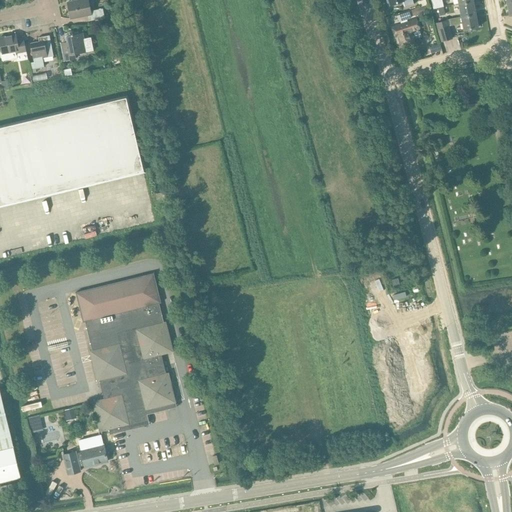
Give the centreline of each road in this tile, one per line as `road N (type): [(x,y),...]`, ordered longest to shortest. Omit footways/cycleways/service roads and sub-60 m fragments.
road 1 (tertiary): [(471,394),(386,75)]
road 2 (tertiary): [(134,511),(412,461)]
